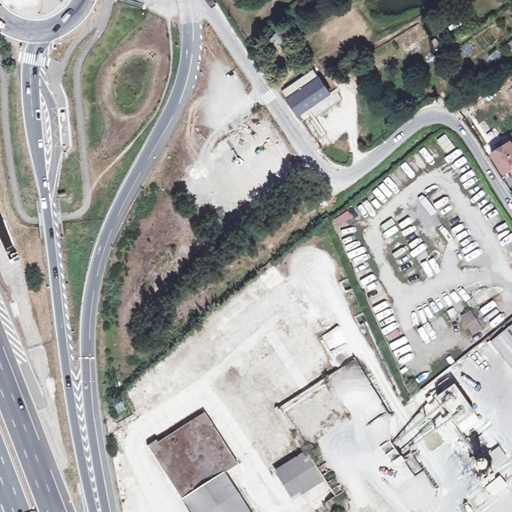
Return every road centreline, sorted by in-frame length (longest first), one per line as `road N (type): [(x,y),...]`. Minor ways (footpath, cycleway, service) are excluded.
road 1 (motorway): [(106,511),(88,408),(91,281),(118,204),(179,85),(183,0)]
road 2 (motorway): [(94,511),(30,99),(41,31)]
road 3 (unclassified): [(511,207),(449,117),(430,115),(353,173),(321,166),(200,0)]
road 4 (unknown): [(299,511),(202,383),(127,432),(170,511)]
road 5 (motorway): [(55,511),(0,369)]
